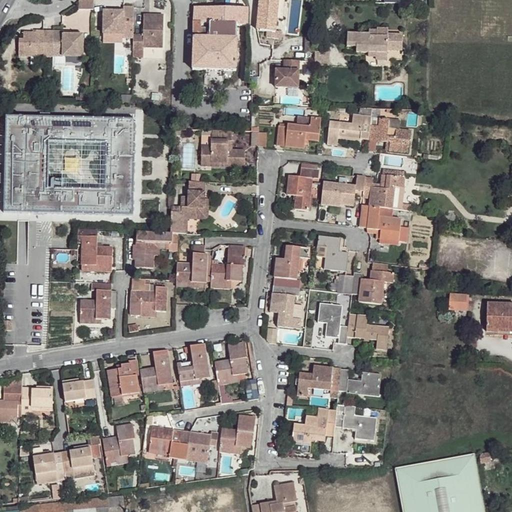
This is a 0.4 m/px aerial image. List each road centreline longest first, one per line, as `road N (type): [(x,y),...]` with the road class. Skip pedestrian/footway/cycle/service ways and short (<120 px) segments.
road 1 (residential): [(0,365),(254,327)]
road 2 (residential): [(254,327),(269,398),(267,461),(316,466),(334,459)]
road 3 (residential): [(254,327),(270,165),(278,157)]
